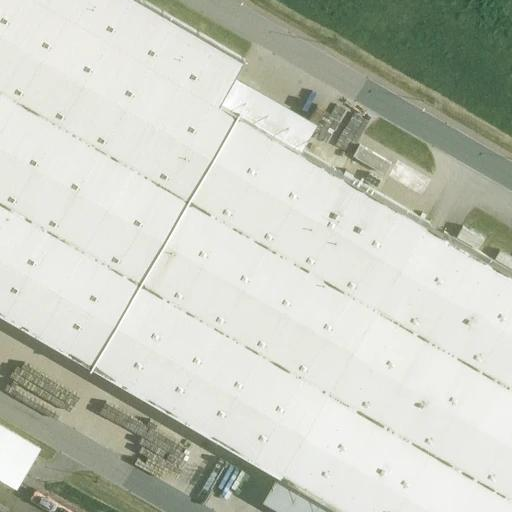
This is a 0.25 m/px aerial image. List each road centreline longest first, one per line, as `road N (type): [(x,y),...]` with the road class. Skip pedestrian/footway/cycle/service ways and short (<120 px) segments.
road 1 (residential): [(211,0),(511,174)]
road 2 (residential): [(0,403),(186,511)]
